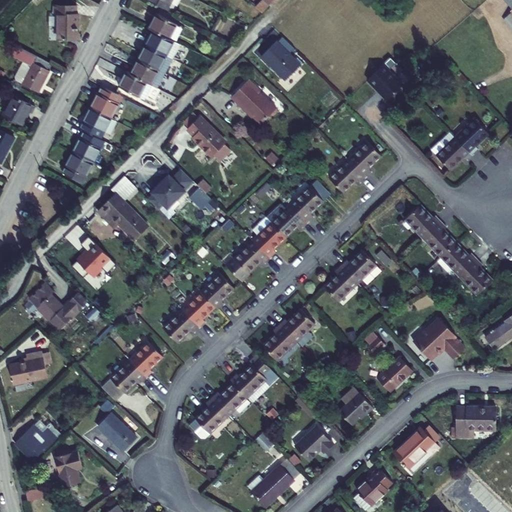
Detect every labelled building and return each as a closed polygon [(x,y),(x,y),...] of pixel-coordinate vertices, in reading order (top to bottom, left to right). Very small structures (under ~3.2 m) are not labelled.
[(150,0),(168,10),(173,0),(150,0)] [(262,13),(270,5),(264,0),(261,0),(255,7),(262,13)] [(79,14),(77,14),(78,6),(55,6),(55,14),(58,14),(58,39),(79,39),(79,14)] [(511,11),(501,21),(511,33),(511,11)] [(178,25),(156,14),(150,27),(155,30),(170,38),(178,25)] [(170,38),(155,30),(147,44),(173,58),(181,44),(170,38)] [(261,56),(286,80),(301,64),(277,40),(261,56)] [(173,58),(147,44),(140,59),(165,73),(173,58)] [(50,64),(31,54),(27,64),(24,62),(16,78),(16,81),(18,82),(39,92),(49,72),(47,71),(50,64)] [(385,63),(390,68),(396,63),(391,57),(385,63)] [(165,73),(140,59),(132,74),(153,84),(158,87),(165,73)] [(368,80),(387,100),(403,85),(384,64),(368,80)] [(132,74),(127,71),(119,87),(144,101),(153,84),(132,74)] [(261,91),(249,80),(232,97),(244,109),(245,108),(261,125),(277,109),(260,92),(261,91)] [(122,96),(102,86),(92,106),(112,117),(122,96)] [(32,112),(35,106),(14,95),(3,115),(22,125),(29,111),(32,112)] [(112,117),(92,106),(81,128),(85,130),(101,138),(112,117)] [(193,110),(183,121),(187,126),(197,114),(193,110)] [(193,139),(211,157),(226,142),(200,116),(187,129),(195,137),(193,139)] [(489,134),(474,118),(455,136),(473,154),(478,149),(476,147),(489,134)] [(101,138),(85,130),(74,151),(93,161),(104,140),(101,138)] [(455,136),(450,130),(439,141),(444,147),(455,136)] [(0,163),(1,164),(14,139),(0,131),(0,163)] [(473,154),(455,136),(444,147),(439,141),(430,149),(451,171),(464,159),(466,161),(473,154)] [(383,157),(367,141),(348,158),(366,177),(371,172),(369,170),(383,157)] [(93,161),(74,151),(64,173),(83,182),(93,161)] [(366,177),(348,158),(329,177),(344,193),(357,181),(359,183),(366,177)] [(148,198),(161,211),(167,206),(171,210),(188,193),(196,184),(181,168),(172,177),(169,174),(162,180),(158,184),(152,191),(153,193),(148,198)] [(212,187),(204,179),(198,185),(206,193),(212,187)] [(198,185),(188,195),(202,209),(205,206),(211,212),(215,207),(210,202),(212,199),(206,193),(198,185)] [(325,202),(308,185),(289,203),(308,222),(313,217),(311,215),(325,202)] [(134,240),(149,225),(116,192),(97,211),(114,228),(118,223),(134,240)] [(308,222),(289,203),(271,221),(287,237),(299,227),(301,229),(308,222)] [(423,238),(441,221),(435,214),(432,217),(421,205),(405,220),(423,238)] [(229,216),(225,221),(233,229),(239,224),(230,215),(229,216)] [(287,237),(271,221),(252,238),(271,258),(276,253),(274,250),(287,237)] [(446,230),(448,228),(441,221),(423,238),(441,257),(457,242),(446,230)] [(76,260),(94,278),(103,268),(107,272),(116,264),(88,237),(82,244),(87,249),(76,260)] [(271,258),(252,238),(232,258),(249,274),(262,262),(264,264),(271,258)] [(469,250),(467,253),(457,242),(441,257),(458,276),(477,258),(469,250)] [(348,262),(346,260),(341,265),(359,284),(379,266),(363,249),(348,262)] [(483,270),(485,267),(477,258),(458,276),(477,295),(493,280),(483,270)] [(359,284),(341,265),(334,271),(336,273),(324,285),(339,302),(359,284)] [(235,289),(219,272),(200,290),(216,307),(218,309),(223,304),(222,302),(235,289)] [(46,283),(29,300),(59,330),(87,303),(78,295),(63,307),(50,295),(54,291),(46,283)] [(216,307),(200,290),(182,308),(200,327),(205,322),(203,319),(216,307)] [(200,327),(182,308),(162,326),(178,343),(191,331),(193,333),(200,327)] [(287,321),(285,318),(279,324),(297,342),(316,324),(300,308),(287,321)] [(455,338),(457,336),(439,317),(413,342),(431,361),(443,349),(453,358),(464,348),(455,338)] [(511,337),(511,317),(485,337),(495,350),(511,337)] [(297,342),(279,324),(273,330),(275,332),(262,344),(278,361),(297,342)] [(376,355),(385,347),(378,338),(368,346),(376,355)] [(164,357),(147,340),(129,358),(147,377),(153,372),(151,370),(164,357)] [(47,378),(42,353),(27,356),(27,361),(9,365),(13,385),(47,378)] [(233,381),(248,398),(267,379),(269,382),(277,374),(257,354),(249,361),(251,363),(238,375),(236,373),(231,379),(233,381)] [(390,393),(413,371),(399,355),(376,377),(390,393)] [(147,377),(129,358),(109,377),(125,394),(138,382),(140,384),(147,377)] [(111,379),(101,388),(117,403),(125,394),(111,379)] [(360,379),(353,387),(373,408),(381,401),(360,379)] [(212,397),(230,416),(248,398),(233,381),(220,393),(217,391),(212,397)] [(359,416),(361,419),(373,408),(353,387),(341,397),(348,404),(339,412),(351,424),(359,416)] [(300,393),(295,398),(312,416),(317,411),(300,393)] [(230,416),(212,397),(205,403),(208,405),(195,417),(203,426),(211,434),(230,416)] [(99,407),(106,413),(114,405),(107,398),(99,407)] [(456,405),(443,405),(443,420),(456,420),(456,405)] [(496,406),(456,405),(456,420),(455,437),(471,437),(472,429),(496,429),(496,406)] [(123,450),(136,437),(111,413),(98,426),(123,450)] [(422,427),(432,438),(438,433),(427,422),(422,427)] [(46,430),(43,433),(33,424),(15,443),(33,461),(42,451),(44,453),(56,440),(46,430)] [(320,450),(323,453),(333,444),(316,425),(294,445),(308,460),(320,450)] [(439,446),(420,425),(393,452),(408,469),(427,451),(430,455),(439,446)] [(203,426),(196,433),(202,439),(206,439),(211,434),(203,426)] [(262,432),(255,438),(266,450),(272,444),(262,432)] [(77,470),(82,469),(78,450),(56,455),(63,487),(80,483),(77,470)] [(295,453),(289,459),(295,466),(302,460),(295,453)] [(395,454),(389,459),(398,469),(403,464),(395,454)] [(280,464),(294,480),(301,473),(295,466),(289,459),(287,457),(280,464)] [(251,490),(266,506),(294,480),(280,464),(264,479),(251,490)] [(393,482),(377,466),(371,472),(372,473),(355,489),(359,493),(370,505),(371,506),(389,490),(387,488),(393,482)] [(259,475),(248,486),(251,490),(264,479),(259,475)] [(27,498),(42,496),(41,489),(26,492),(27,498)] [(353,498),(365,510),(370,505),(359,493),(353,498)]
